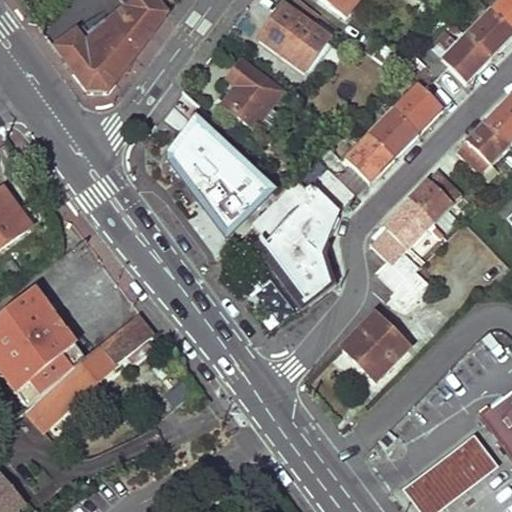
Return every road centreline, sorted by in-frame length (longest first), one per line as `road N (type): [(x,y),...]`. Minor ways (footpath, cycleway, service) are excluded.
road 1 (residential): [(511,76),(353,236),(352,305),(260,395)]
road 2 (primary): [(83,154),(260,395)]
road 3 (residential): [(83,154),(139,105),(216,0)]
road 4 (primary): [(351,511),(260,395)]
